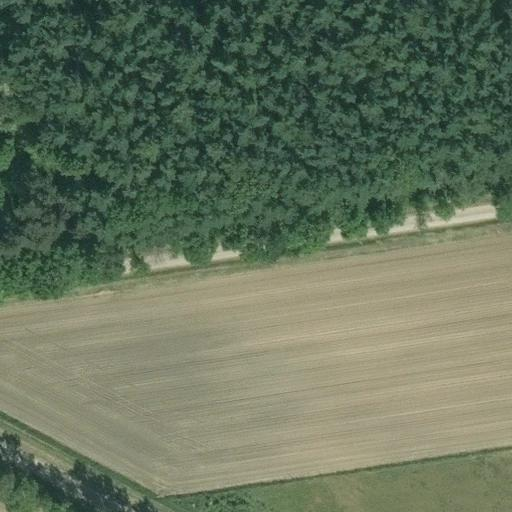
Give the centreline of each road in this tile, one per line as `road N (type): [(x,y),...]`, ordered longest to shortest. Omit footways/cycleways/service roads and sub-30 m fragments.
road 1 (unclassified): [(0,284),(511,210)]
road 2 (unclassified): [(132,511),(0,441)]
